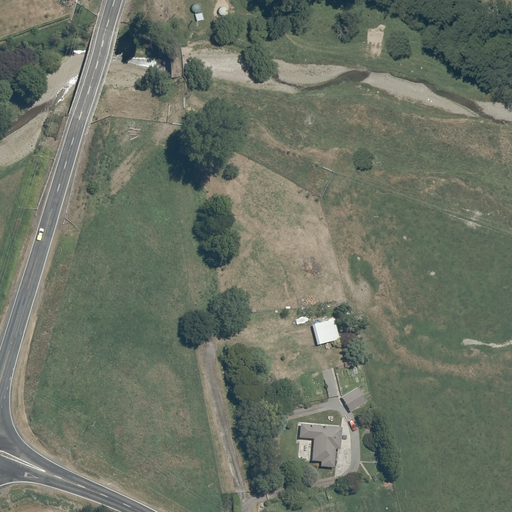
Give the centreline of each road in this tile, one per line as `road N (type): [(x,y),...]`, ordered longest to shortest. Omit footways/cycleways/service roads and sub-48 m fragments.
road 1 (primary): [(0,383),(114,0)]
road 2 (unclassified): [(148,511),(0,453)]
